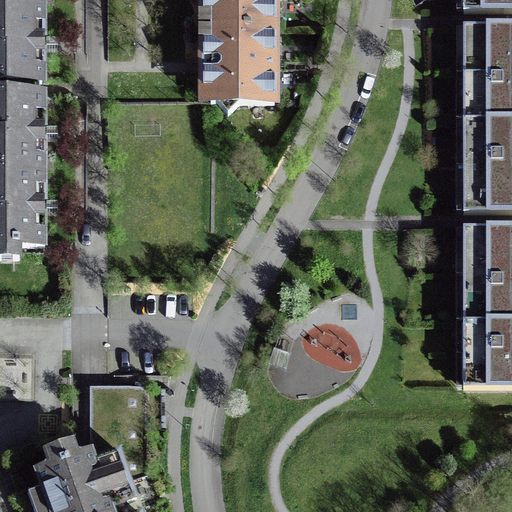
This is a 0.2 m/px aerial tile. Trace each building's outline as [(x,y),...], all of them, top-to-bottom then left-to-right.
[(0,0),(0,9),(42,9),(42,0),(0,0)] [(275,0),(210,0),(211,29),(275,29),(275,0)] [(511,0),(463,0),(464,14),(511,14),(511,0)] [(0,90),(39,91),(39,85),(42,85),(42,71),(45,71),(45,52),(42,52),(42,47),(42,41),(45,41),(45,22),(42,22),(42,9),(0,9),(0,90)] [(276,105),(275,29),(211,29),(211,66),(211,105),(217,105),(229,117),(239,105),(276,105)] [(464,122),(511,122),(511,29),(464,29),(464,122)] [(0,172),(42,173),(42,160),(45,160),(45,141),(42,141),(42,136),(42,131),(45,131),(45,112),(42,112),(42,97),(39,97),(39,91),(0,90),(0,172)] [(511,122),(464,122),(463,215),(511,215),(511,122)] [(42,186),(42,173),(0,172),(0,261),(19,261),(19,248),(45,248),(45,246),(42,246),(42,234),(45,234),(45,215),(42,215),(42,210),(42,205),(45,205),(45,186),(42,186)] [(463,323),(511,323),(511,230),(464,230),(463,323)] [(511,323),(463,323),(463,390),(511,390),(511,323)] [(148,389),(90,388),(90,454),(93,463),(119,453),(130,482),(147,476),(148,389)] [(50,511),(112,511),(111,508),(136,499),(130,482),(119,453),(93,463),(90,454),(76,459),(72,446),(46,456),(51,468),(36,473),(50,511)]
